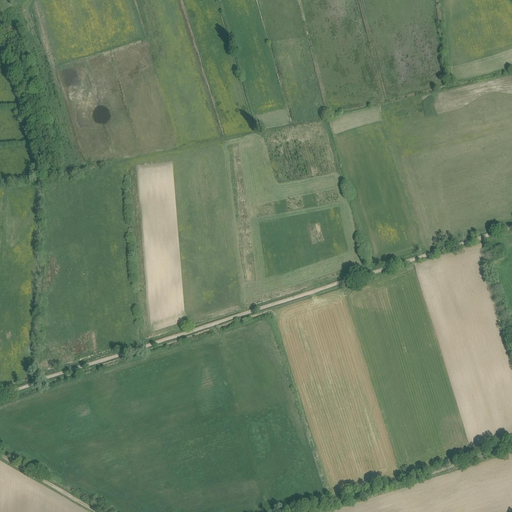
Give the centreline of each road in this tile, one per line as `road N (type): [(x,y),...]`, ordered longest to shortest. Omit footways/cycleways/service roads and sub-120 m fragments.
road 1 (track): [(0,393),(511,226)]
road 2 (track): [(511,448),(319,511)]
